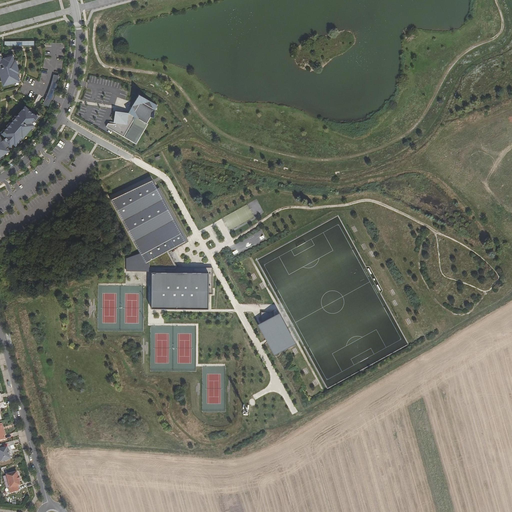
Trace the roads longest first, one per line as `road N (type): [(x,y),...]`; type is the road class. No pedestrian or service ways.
road 1 (tertiary): [(0,324),(49,507)]
road 2 (residential): [(73,0),(78,63),(59,118)]
